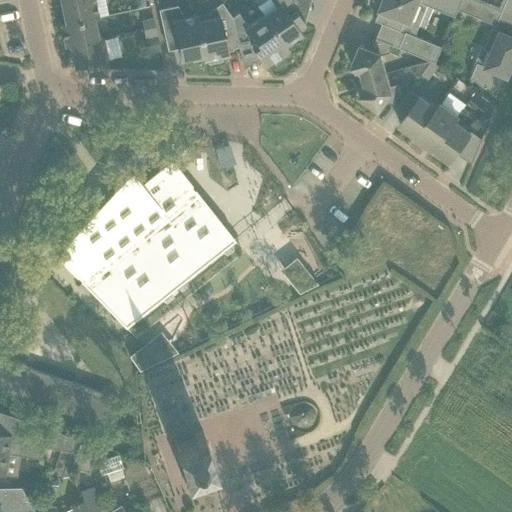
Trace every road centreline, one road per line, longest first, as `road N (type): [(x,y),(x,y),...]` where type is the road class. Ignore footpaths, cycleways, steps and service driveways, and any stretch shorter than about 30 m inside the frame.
road 1 (unclassified): [(318,511),(356,475),(498,233)]
road 2 (residential): [(305,100),(46,98)]
road 3 (residential): [(498,233),(305,100)]
road 4 (residential): [(0,216),(46,98)]
